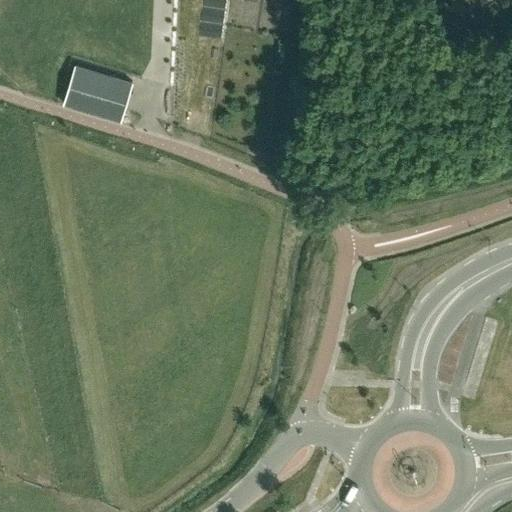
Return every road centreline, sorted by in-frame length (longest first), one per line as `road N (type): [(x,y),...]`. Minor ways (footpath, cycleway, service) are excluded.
road 1 (residential): [(0,95),(185,152),(312,203),(338,225),(347,257)]
road 2 (secondary): [(511,262),(467,284),(433,319),(417,364),(411,422)]
road 3 (residential): [(296,427),(317,379),(347,257)]
